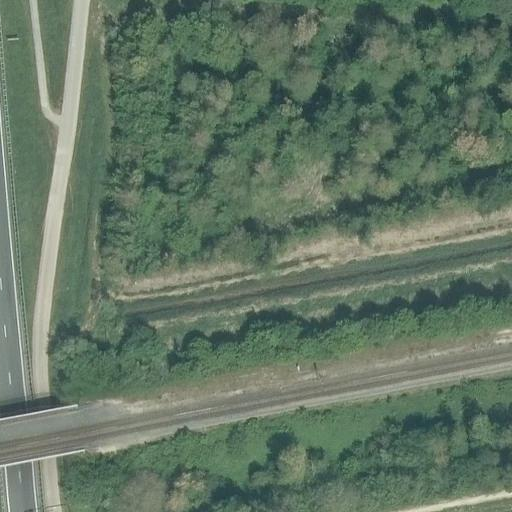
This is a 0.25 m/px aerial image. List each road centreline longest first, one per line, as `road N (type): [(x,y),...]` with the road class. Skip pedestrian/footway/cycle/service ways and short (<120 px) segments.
road 1 (unclassified): [(53,511),(39,324),(82,0)]
road 2 (trunk): [(23,511),(0,302)]
